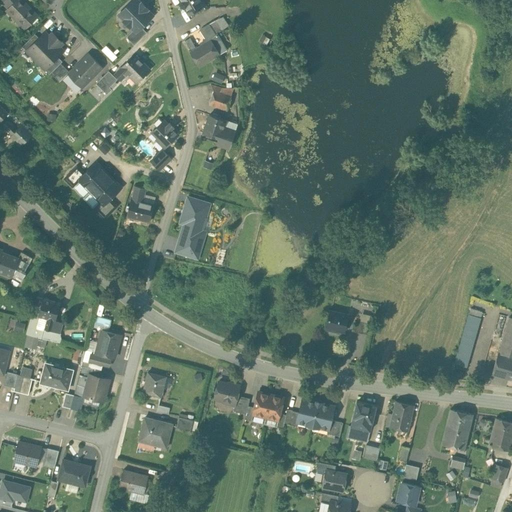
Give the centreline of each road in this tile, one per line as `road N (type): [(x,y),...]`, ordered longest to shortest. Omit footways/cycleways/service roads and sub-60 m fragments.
road 1 (secondary): [(511,404),(284,372),(206,348),(148,313)]
road 2 (residential): [(162,0),(191,128),(137,305)]
road 3 (secondary): [(137,305),(0,176)]
road 4 (residential): [(112,442),(148,313)]
